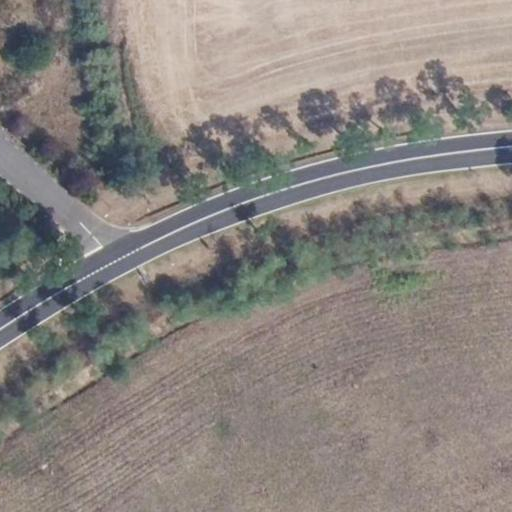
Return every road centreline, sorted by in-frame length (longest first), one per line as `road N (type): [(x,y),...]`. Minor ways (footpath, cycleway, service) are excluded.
road 1 (unclassified): [(511,148),(356,169),(187,223),(114,261)]
road 2 (residential): [(114,261),(0,155)]
road 3 (unclassified): [(114,261),(0,331)]
